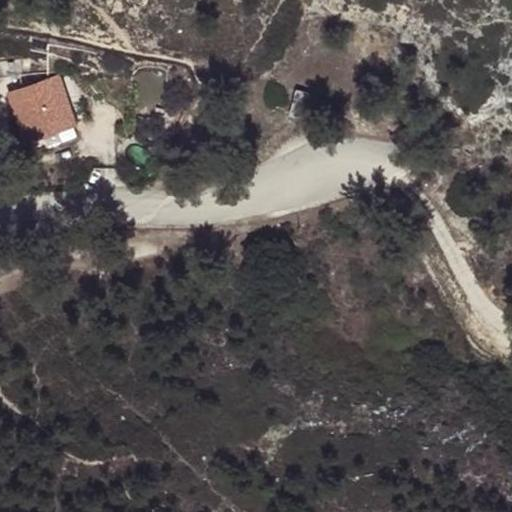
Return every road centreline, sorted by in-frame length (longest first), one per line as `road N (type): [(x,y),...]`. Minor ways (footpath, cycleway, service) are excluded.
road 1 (residential): [(0,208),(83,198),(205,204),(271,177),(355,157),(406,176)]
road 2 (track): [(511,343),(488,326),(406,176)]
